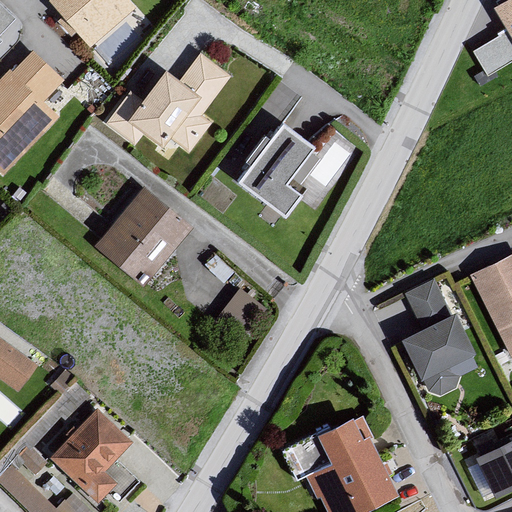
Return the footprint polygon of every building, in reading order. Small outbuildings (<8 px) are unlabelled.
[(46,0),(44,2),(86,51),(133,10),(124,0),(46,0)] [(511,58),(511,0),(502,0),(494,5),(508,29),(473,50),(487,74),(511,58)] [(0,40),(0,29),(10,18),(0,8),(0,40)] [(61,82),(28,53),(9,75),(3,70),(0,73),(0,177),(4,181),(58,119),(41,105),(61,82)] [(229,81),(196,55),(174,81),(158,69),(135,97),(125,89),(99,125),(133,153),(143,138),(154,147),(165,140),(187,159),(212,127),(197,119),(229,81)] [(306,148),(273,123),(229,184),(278,218),(295,197),(277,184),(306,148)] [(138,188),(94,248),(141,286),(185,225),(138,188)] [(511,254),(466,275),(505,362),(511,358),(511,254)] [(268,309),(239,289),(217,319),(246,340),(268,309)] [(447,317),(398,339),(417,382),(424,392),(434,397),(443,392),(452,387),(454,378),(446,363),(470,354),(447,317)] [(0,345),(0,384),(14,394),(31,369),(0,345)] [(96,408),(48,458),(96,504),(116,484),(100,468),(128,439),(96,408)] [(305,478),(322,511),(356,511),(391,494),(348,413),(310,433),(328,466),(305,478)] [(511,437),(475,456),(493,495),(511,486),(511,437)] [(58,508),(12,462),(0,474),(0,481),(31,511),(89,511),(71,494),(58,508)]
